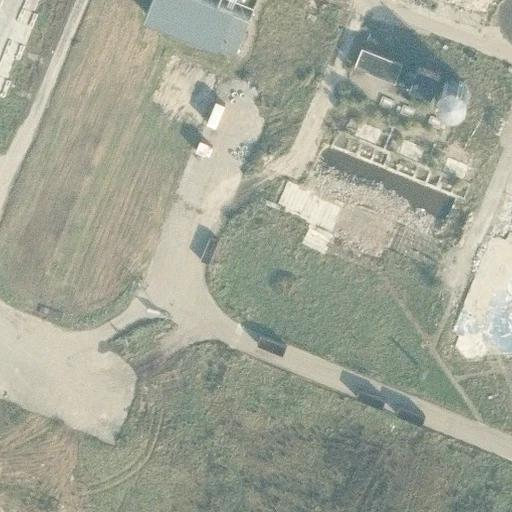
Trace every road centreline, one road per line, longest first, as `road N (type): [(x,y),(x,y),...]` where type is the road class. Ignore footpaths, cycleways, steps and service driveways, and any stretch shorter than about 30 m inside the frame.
road 1 (unknown): [(511,458),(172,306),(65,337),(0,312)]
road 2 (unknown): [(371,0),(511,53)]
